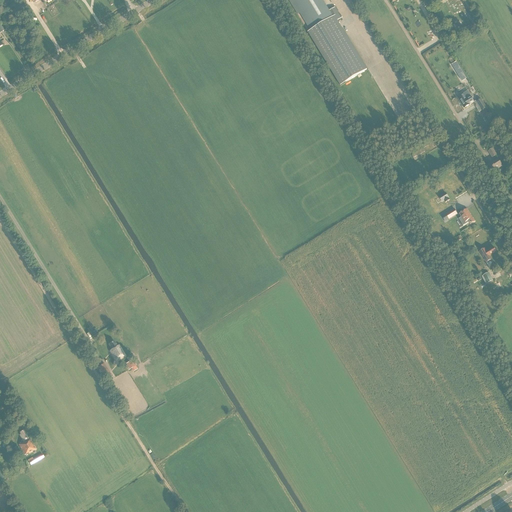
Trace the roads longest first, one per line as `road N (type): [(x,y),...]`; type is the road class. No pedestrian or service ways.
road 1 (tertiary): [(152,0),(0,94)]
road 2 (unknown): [(92,365),(183,511)]
road 3 (unclassified): [(471,138),(384,0)]
